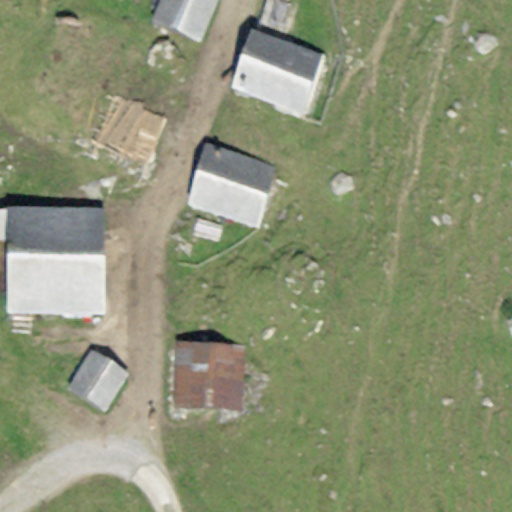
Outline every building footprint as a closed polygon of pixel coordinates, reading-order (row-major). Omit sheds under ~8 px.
[(219,0),(170,0),(158,28),(200,46),(219,0)] [(319,59),(251,38),(233,96),(301,117),(319,59)] [(276,171),(209,154),(195,209),(262,226),(276,171)] [(105,220),(9,218),(7,315),(103,317),(105,220)] [(244,351),(179,349),(177,413),(242,415),(244,351)] [(130,381),(92,356),(68,393),(107,418),(130,381)]
